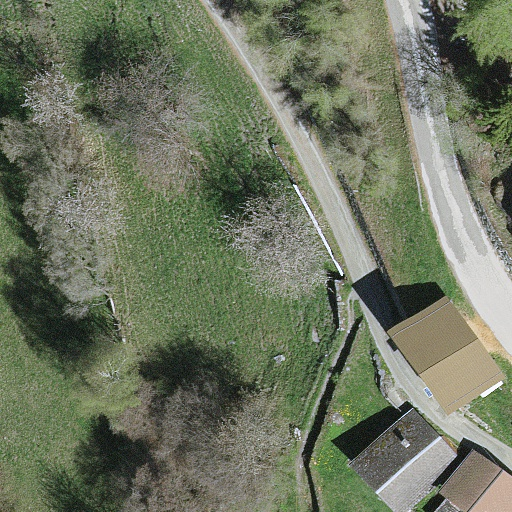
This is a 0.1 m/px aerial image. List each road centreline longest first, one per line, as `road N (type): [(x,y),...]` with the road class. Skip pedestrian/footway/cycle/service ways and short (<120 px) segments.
road 1 (residential): [(194,0),(285,138),(404,376),(465,433),(511,458)]
road 2 (tertiary): [(396,0),(457,237),(511,315)]
